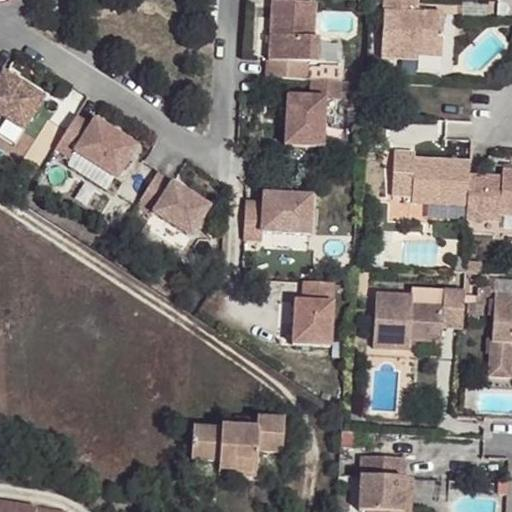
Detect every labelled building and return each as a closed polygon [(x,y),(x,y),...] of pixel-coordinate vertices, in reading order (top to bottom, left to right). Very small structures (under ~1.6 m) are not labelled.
[(268,58),(267,76),(306,78),(307,61),(318,61),(319,36),(314,36),(316,1),(289,0),(273,0),(270,59),(268,58)] [(414,0),(380,0),(378,61),(415,63),(416,59),(439,60),(441,14),(421,14),(421,19),(414,19),(414,0)] [(3,70),(0,68),(0,107),(27,124),(47,92),(6,66),(3,70)] [(341,79),(312,78),(311,95),(288,94),(285,143),(323,145),(325,97),(341,98),(341,79)] [(341,98),(325,97),(323,145),(338,146),(341,98)] [(91,123),(76,114),(55,146),(71,156),(75,150),(117,176),(138,144),(95,117),(91,123)] [(466,210),(468,179),(468,166),(412,163),(413,157),(392,156),(389,199),(410,201),(410,207),(466,210)] [(157,171),(137,203),(153,213),(155,210),(192,234),(210,205),(157,171)] [(466,210),(465,222),(499,224),(499,216),(511,217),(511,174),(497,174),(496,180),(468,179),(466,210)] [(246,199),(243,237),(262,238),(262,229),(309,232),(312,194),(264,191),(263,200),(246,199)] [(481,264),(463,263),(463,270),(463,274),(466,274),(480,275),(481,264)] [(333,281),(303,279),(303,300),(295,300),(292,341),(330,344),(333,281)] [(443,311),(443,294),(410,292),(410,300),(410,310),(443,311)] [(511,302),(511,294),(493,293),(492,302),(511,302)] [(462,329),(464,295),(443,294),(443,311),(410,310),(410,300),(374,299),(371,351),(408,353),(409,343),(442,344),(442,329),(462,329)] [(511,302),(492,302),(491,342),(490,369),(509,370),(510,343),(511,343),(511,302)] [(509,370),(490,369),(489,377),(509,378),(509,370)] [(233,424),(233,434),(258,436),(258,426),(233,424)] [(258,436),(233,434),(220,434),(219,437),(191,435),(190,466),(217,468),(217,479),(255,480),(257,458),(280,459),(282,428),(258,426),(258,436)] [(353,433),(341,433),(340,448),(352,448),(353,433)] [(372,511),(403,511),(405,479),(405,459),(361,457),(339,456),(338,477),(360,478),(359,511),(367,511),(372,511)] [(405,479),(403,511),(412,511),(414,480),(405,479)] [(39,511),(40,509),(0,503),(0,511),(39,511)]
